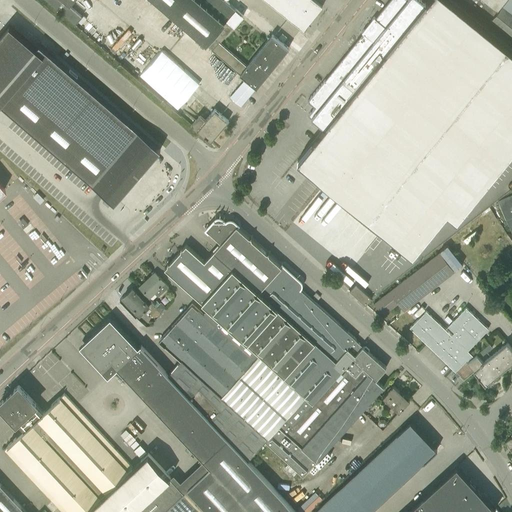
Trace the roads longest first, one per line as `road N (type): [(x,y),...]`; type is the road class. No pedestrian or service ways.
road 1 (unclassified): [(474,427),(211,183)]
road 2 (tertiary): [(0,379),(211,183)]
road 3 (unclassified): [(220,171),(22,0)]
road 4 (tertiary): [(220,171),(360,0)]
road 5 (unknown): [(109,7),(259,123)]
